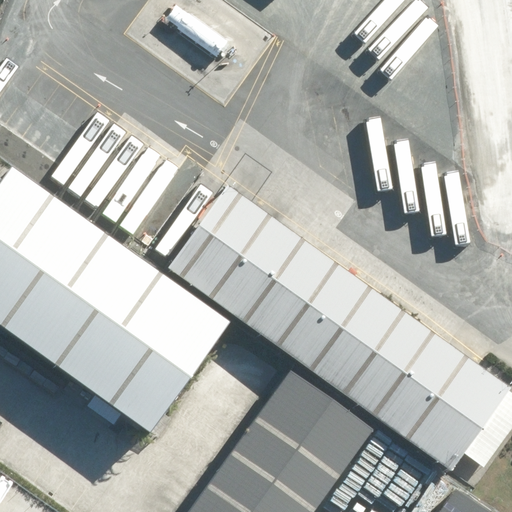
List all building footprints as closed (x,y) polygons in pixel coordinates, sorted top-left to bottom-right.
[(228,40),(176,4),(164,21),(216,57),(228,40)] [(115,107),(69,177),(145,227),(191,157),(115,107)] [(164,273),(12,167),(0,184),(0,324),(149,432),(231,321),(164,273)] [(510,387),(228,184),(170,264),(164,273),(231,321),(449,477),(465,455),(497,406),(508,390),(510,387)] [(239,371),(213,353),(190,387),(216,405),(239,371)] [(314,511),(374,430),(291,370),(187,511),(314,511)] [(511,428),(511,393),(508,390),(465,455),(484,467),(511,428)] [(487,511),(456,490),(439,511),(487,511)]
